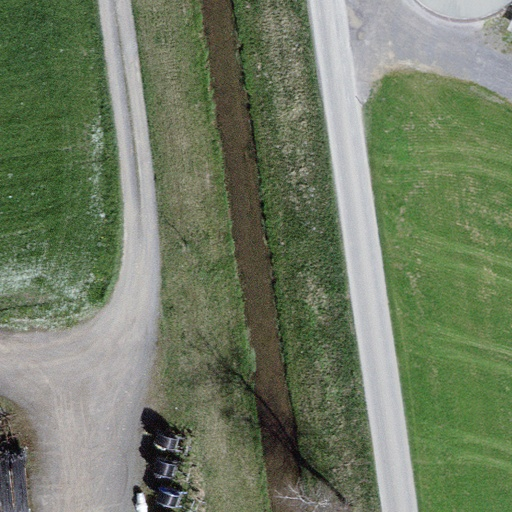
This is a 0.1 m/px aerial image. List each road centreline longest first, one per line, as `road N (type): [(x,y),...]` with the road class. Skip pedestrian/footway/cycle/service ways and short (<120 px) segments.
road 1 (unclassified): [(410,511),(337,0)]
road 2 (track): [(109,0),(137,184),(112,285),(33,318),(0,319)]
